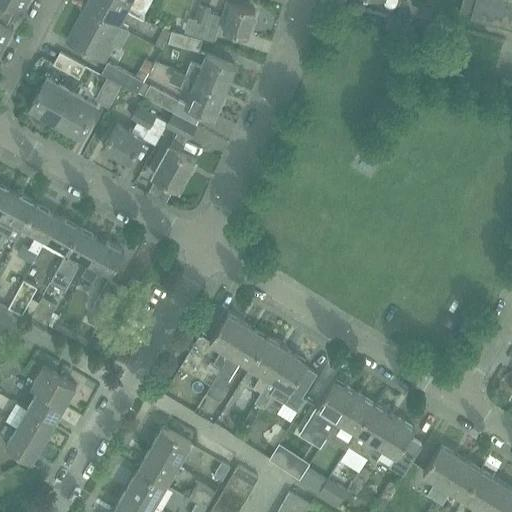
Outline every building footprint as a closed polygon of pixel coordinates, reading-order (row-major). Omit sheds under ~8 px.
[(22,14),(29,0),(0,0),(0,11),(11,17),(14,10),(22,14)] [(152,0),(88,0),(85,7),(118,25),(129,5),(145,14),(152,0)] [(447,0),(441,25),(442,25),(464,31),(472,0),(447,0)] [(472,0),(464,31),(486,37),(496,0),(472,0)] [(511,0),(496,0),(486,37),(509,43),(511,30),(511,0)] [(227,17),(222,15),(213,12),(214,9),(198,5),(194,18),(189,17),(185,32),(214,41),(219,26),(224,28),(248,36),(256,10),(231,3),(227,17)] [(129,31),(118,25),(85,7),(67,40),(104,61),(113,45),(120,49),(129,31)] [(7,25),(11,17),(0,11),(0,41),(5,44),(14,28),(7,25)] [(164,27),(155,45),(162,48),(171,31),(164,27)] [(170,44),(199,52),(201,52),(204,40),(173,32),(170,44)] [(81,78),(88,66),(61,52),(54,64),(81,78)] [(207,53),(202,66),(190,61),(185,73),(196,78),(225,91),(236,66),(207,53)] [(144,81),(139,79),(108,62),(102,74),(108,78),(122,85),(138,93),(138,92),(144,83),(144,81)] [(225,91),(196,78),(185,73),(180,85),(191,90),(186,104),(215,116),(225,91)] [(55,121),(72,91),(47,77),(30,107),(55,121)] [(110,107),(122,85),(108,78),(96,99),(110,107)] [(178,102),(144,83),(138,92),(145,96),(172,112),(178,102)] [(96,104),(72,91),(55,121),(80,134),(96,104)] [(130,162),(143,137),(156,144),(167,125),(169,123),(155,116),(138,106),(132,117),(137,119),(131,131),(117,123),(103,147),(130,162)] [(180,189),(190,170),(196,159),(180,150),(187,137),(190,138),(196,126),(174,113),(169,123),(167,125),(178,132),(171,145),(170,144),(153,174),(180,189)] [(0,217),(14,192),(0,183),(0,217)] [(16,240),(24,227),(36,204),(14,192),(0,217),(0,241),(2,243),(7,235),(16,240)] [(147,206),(167,215),(172,203),(152,195),(147,206)] [(45,238),(58,215),(36,204),(24,227),(37,234),(30,248),(16,241),(10,251),(20,256),(9,276),(22,282),(23,280),(45,238)] [(67,250),(79,227),(58,215),(45,238),(67,250)] [(64,290),(78,265),(81,258),(88,262),(101,239),(79,227),(67,250),(49,282),(64,290)] [(111,274),(124,251),(101,239),(88,262),(82,274),(92,280),(99,267),(111,274)] [(104,316),(120,286),(108,279),(91,310),(104,316)] [(23,280),(22,282),(8,307),(23,315),(37,288),(23,280)] [(57,304),(42,296),(32,315),(46,323),(57,304)] [(221,367),(248,325),(228,312),(210,341),(223,349),(214,363),(221,367)] [(206,392),(220,400),(229,386),(226,384),(241,360),(250,366),(268,337),(248,325),(221,367),(206,392)] [(261,393),(288,349),(268,337),(250,366),(263,374),(254,388),(261,393)] [(308,362),(295,354),(288,349),(261,393),(255,403),(265,408),(273,395),(284,402),(290,393),(291,391),(306,366),(308,362)] [(10,367),(18,364),(15,357),(7,361),(10,367)] [(13,374),(10,367),(7,361),(0,363),(0,366),(5,378),(13,374)] [(13,374),(21,370),(18,364),(10,367),(13,374)] [(43,366),(32,385),(39,389),(65,404),(76,385),(43,366)] [(318,373),(306,366),(291,391),(302,398),(318,373)] [(323,441),(327,434),(354,391),(334,378),(307,422),(318,429),(314,436),(323,441)] [(54,423),(65,404),(39,389),(28,408),(54,423)] [(351,442),(375,403),(354,391),(327,434),(336,439),(339,435),(351,442)] [(368,458),(394,415),(375,403),(351,442),(349,445),(368,458)] [(44,442),(54,423),(28,408),(17,426),(44,442)] [(415,428),(401,420),(394,415),(368,458),(376,462),(378,459),(404,475),(423,445),(410,437),(415,428)] [(32,461),(44,442),(17,426),(6,445),(32,461)] [(163,426),(151,447),(179,463),(191,443),(163,426)] [(307,451),(315,441),(297,428),(290,438),(307,451)] [(441,444),(424,473),(436,481),(428,494),(435,499),(462,457),(454,452),(441,444)] [(166,484),(178,464),(179,463),(151,447),(139,468),(166,484)] [(295,454),(285,469),(300,478),(309,463),(295,454)] [(464,498),(482,469),(462,457),(435,499),(443,504),(451,490),(464,498)] [(230,466),(222,461),(214,475),(222,480),(230,466)] [(259,477),(238,465),(232,475),(253,487),(259,477)] [(154,505),(166,484),(139,468),(126,489),(154,505)] [(482,511),(501,482),(482,469),(464,498),(476,505),(471,511),(482,511)] [(247,497),(253,487),(232,475),(226,485),(247,497)] [(339,504),(348,490),(329,477),(320,492),(339,504)] [(206,507),(215,491),(198,481),(189,497),(197,503),(206,507)] [(501,482),(482,511),(510,511),(511,509),(511,488),(509,486),(505,484),(501,482)] [(241,507),(247,497),(226,485),(221,495),(241,507)] [(117,511),(149,511),(154,505),(126,489),(114,510),(117,511)] [(302,511),(304,511),(310,503),(290,491),(283,501),(302,511)] [(227,511),(238,511),(241,507),(221,495),(215,504),(227,511)] [(278,511),(302,511),(283,501),(277,511),(278,511)] [(202,511),(206,507),(197,503),(191,511),(202,511)]
